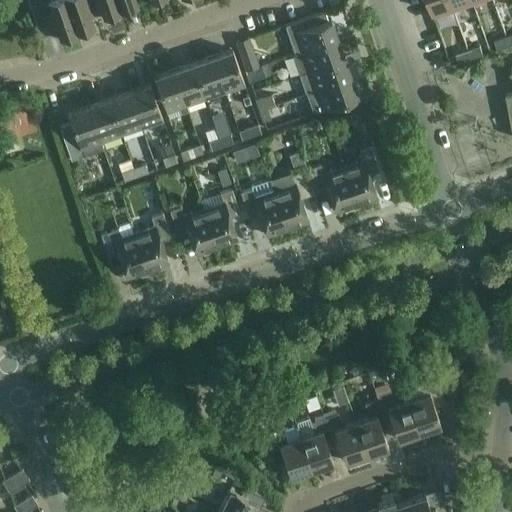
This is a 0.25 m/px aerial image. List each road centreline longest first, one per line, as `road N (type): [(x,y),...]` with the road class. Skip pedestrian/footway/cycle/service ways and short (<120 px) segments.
road 1 (residential): [(451,208),(7,360)]
road 2 (residential): [(19,399),(461,244)]
road 3 (residential): [(241,0),(0,75)]
road 4 (residential): [(501,457),(507,381),(461,244)]
road 5 (residential): [(381,0),(451,208)]
road 6 (residential): [(501,457),(443,451),(320,493),(315,511)]
